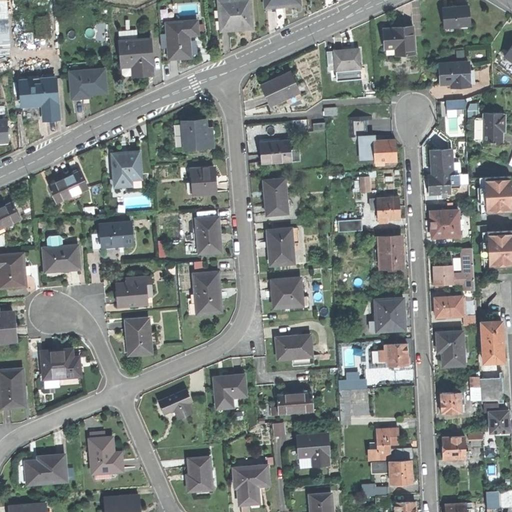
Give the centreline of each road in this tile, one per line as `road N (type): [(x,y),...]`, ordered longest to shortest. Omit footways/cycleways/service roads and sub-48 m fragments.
road 1 (residential): [(119,392),(223,346),(242,321),(250,295),(223,74)]
road 2 (residential): [(430,511),(411,117)]
road 3 (residential): [(223,74),(84,131),(0,177)]
road 4 (residential): [(380,0),(223,74)]
road 5 (residential): [(0,452),(119,392)]
road 6 (residential): [(119,392),(172,511)]
